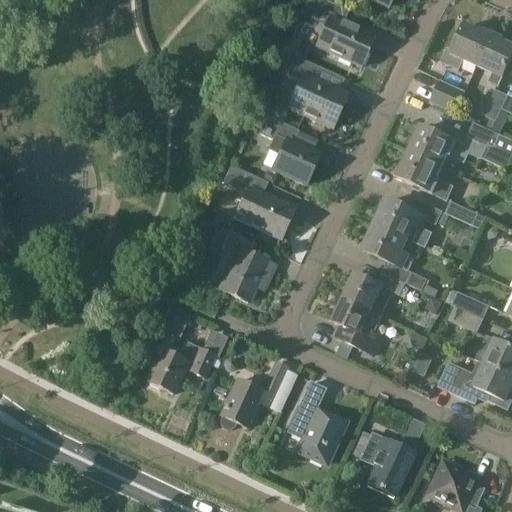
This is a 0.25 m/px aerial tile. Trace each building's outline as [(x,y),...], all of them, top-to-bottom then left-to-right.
[(392,0),(365,0),(388,10),(392,0)] [(322,2),(315,17),(329,23),(317,50),(360,70),(373,41),(342,26),(348,14),(322,2)] [(446,51),(440,65),(442,66),(458,73),(470,82),(476,70),(477,70),(492,38),(482,33),(480,36),(465,29),(453,54),(446,51)] [(503,43),(492,38),(477,70),(491,76),(487,85),(497,90),(501,82),(502,82),(511,61),(511,50),(502,45),(503,43)] [(315,84),(321,72),(294,59),(286,76),(301,83),(288,112),(331,131),(346,99),(315,84)] [(439,84),(430,105),(455,116),(464,96),(439,84)] [(511,86),(507,98),(500,112),(501,112),(509,116),(511,117),(511,86)] [(495,93),(483,119),(489,121),(494,124),(495,124),(499,115),(500,114),(500,112),(507,98),(506,98),(495,93)] [(298,133),(266,118),(258,136),(272,143),(267,153),(278,158),(271,174),(305,190),(321,157),(309,151),(293,144),(298,134),(298,133)] [(472,126),(466,139),(483,147),(488,149),(493,151),(499,138),(490,134),(484,131),(472,126)] [(421,130),(409,156),(442,171),(447,160),(464,167),(468,158),(469,156),(481,162),(481,161),(506,172),(511,160),(511,143),(506,141),(500,138),(499,138),(493,151),(488,149),(483,147),(466,139),(463,145),(437,134),(436,137),(421,130)] [(409,156),(397,181),(430,196),(430,198),(446,205),(453,190),(437,182),(442,171),(409,156)] [(267,185),(261,182),(229,168),(222,184),(232,188),(231,190),(246,197),(235,221),(281,242),(294,214),(261,198),(267,185)] [(265,173),(261,182),(267,185),(272,188),(277,179),(265,173)] [(500,207),(511,213),(511,209),(511,191),(509,190),(500,207)] [(403,207),(402,210),(387,203),(381,216),(383,216),(376,230),(410,244),(415,231),(419,233),(424,222),(435,228),(441,214),(413,202),(409,210),(403,207)] [(450,203),(444,216),(448,218),(471,229),(479,232),(484,221),(477,217),(477,216),(476,215),(475,216),(451,205),(451,204),(450,203)] [(484,230),(481,235),(483,240),(488,243),(495,240),(497,235),(496,230),(491,228),(484,230)] [(370,241),(364,253),(379,260),(386,264),(402,271),(408,274),(412,266),(405,263),(408,258),(404,256),(410,244),(376,230),(371,242),(370,241)] [(255,246),(228,233),(219,252),(236,260),(220,293),(248,306),(255,291),(259,293),(263,283),(268,285),(275,270),(249,258),(255,246)] [(349,290),(344,302),(379,318),(382,319),(393,295),(399,298),(405,286),(403,285),(381,275),(377,284),(370,281),(369,284),(353,276),(347,289),(349,290)] [(405,286),(421,294),(424,287),(427,283),(410,275),(405,286)] [(424,287),(421,294),(434,300),(435,299),(437,293),(424,287)] [(457,295),(452,308),(455,309),(482,322),(488,309),(457,295)] [(431,300),(427,306),(430,314),(437,317),(442,305),(431,300)] [(379,318),(344,302),(339,313),(336,312),(331,324),(337,327),(331,342),(374,362),(384,342),(373,337),(370,343),(360,340),(361,338),(368,324),(374,327),(379,318)] [(455,309),(447,324),(476,337),(482,322),(455,309)] [(168,311),(163,322),(183,331),(188,321),(168,311)] [(414,335),(410,343),(414,351),(417,353),(421,354),(427,341),(414,335)] [(511,351),(487,340),(476,364),(478,365),(511,380),(511,351)] [(188,347),(181,363),(161,353),(146,385),(173,397),(188,366),(193,369),(191,374),(205,381),(215,359),(188,347)] [(251,352),(247,360),(257,365),(260,357),(251,352)] [(225,362),(223,367),(224,372),(229,374),(235,372),(237,367),(235,362),(230,360),(225,362)] [(235,381),(218,420),(220,421),(219,423),(220,428),(222,432),(226,434),(231,433),(234,430),(235,428),(247,433),(259,407),(269,411),(288,370),(274,363),(261,392),(235,381)] [(449,366),(438,390),(475,407),(478,400),(487,405),(490,398),(505,405),(511,389),(511,380),(478,365),(472,377),(449,366)] [(288,388),(270,426),(280,431),(298,393),(288,388)] [(328,420),(302,409),(290,435),(305,443),(299,455),(326,468),(345,426),(329,418),(328,420)] [(371,438),(369,441),(360,462),(376,469),(368,487),(379,492),(379,493),(384,495),(384,493),(394,498),(393,500),(395,500),(414,458),(411,456),(415,447),(402,441),(398,452),(387,447),(388,446),(371,438)] [(484,491),(471,486),(474,479),(442,464),(434,480),(436,481),(429,498),(439,503),(438,505),(454,511),(480,511),(476,510),(484,491)]
